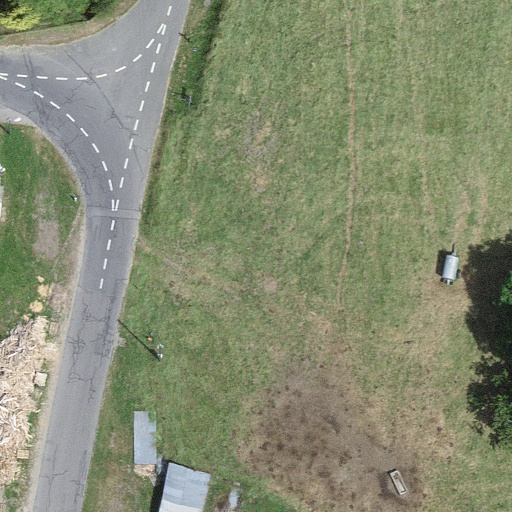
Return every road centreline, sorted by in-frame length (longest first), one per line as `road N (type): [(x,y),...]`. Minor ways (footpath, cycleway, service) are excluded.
road 1 (unclassified): [(58,511),(142,105)]
road 2 (unclassified): [(142,105),(0,75)]
